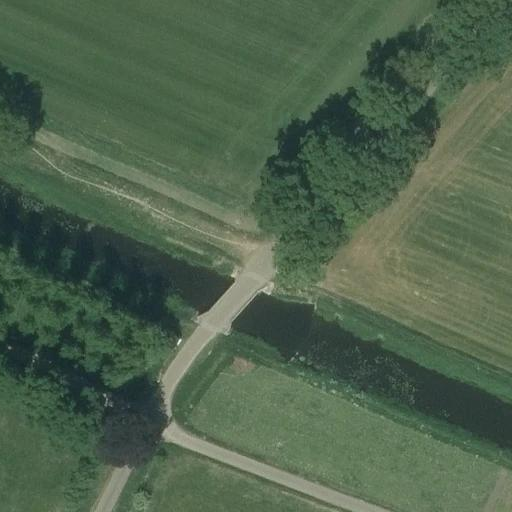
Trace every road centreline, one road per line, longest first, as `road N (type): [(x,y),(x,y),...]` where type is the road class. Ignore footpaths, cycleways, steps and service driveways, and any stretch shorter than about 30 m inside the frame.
road 1 (unclassified): [(146,418),(253,278),(505,0)]
road 2 (unclassified): [(370,511),(146,418)]
road 3 (track): [(146,418),(0,345)]
